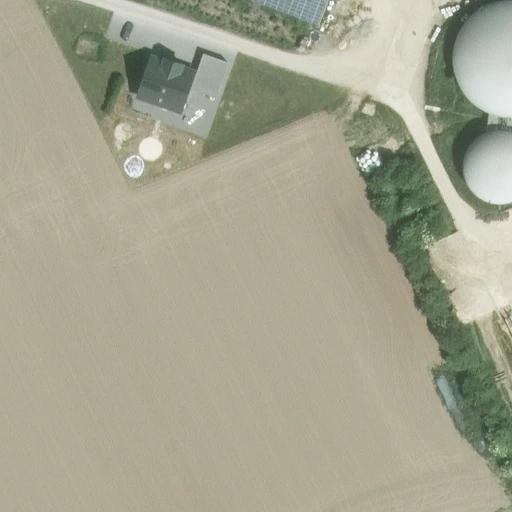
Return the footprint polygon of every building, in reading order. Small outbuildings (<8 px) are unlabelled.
[(327,0),(265,0),(319,20),(327,0)] [(475,100),(487,108),(499,112),(511,112),(511,0),(487,0),(472,10),(459,26),(453,45),(453,66),(461,85),(475,100)] [(204,55),(197,75),(151,59),(138,97),(181,112),(189,89),(215,99),(227,63),(204,55)] [(511,112),(499,112),(487,108),(486,134),(491,132),(504,132),(511,134),(511,112)] [(463,159),(462,172),(466,185),(474,195),(485,202),(499,204),(511,202),(511,201),(511,134),(504,132),(491,132),(486,134),(478,137),(468,146),(463,159)] [(361,152),(368,172),(406,159),(398,138),(361,152)]
